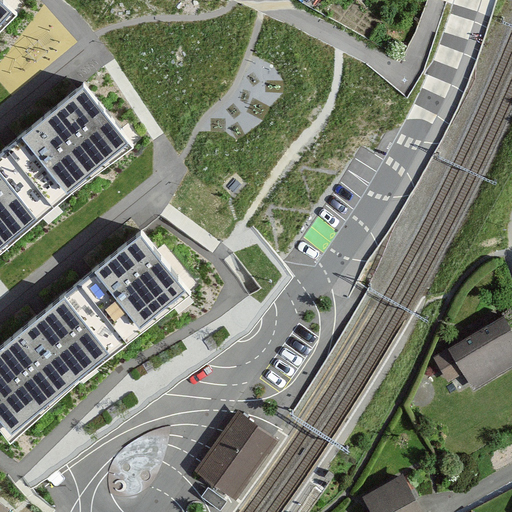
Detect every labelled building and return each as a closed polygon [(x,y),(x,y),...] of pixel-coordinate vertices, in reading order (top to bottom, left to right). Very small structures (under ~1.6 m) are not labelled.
[(0,0),(0,20),(18,0),(17,0),(0,0)] [(84,75),(0,144),(0,242),(132,134),(84,75)] [(141,231),(0,342),(0,426),(11,439),(192,295),(141,231)] [(511,310),(511,309),(434,353),(453,385),(472,374),(479,386),(511,367),(511,310)] [(279,435),(238,406),(195,466),(236,495),(279,435)] [(434,511),(413,472),(369,496),(378,511),(434,511)] [(226,497),(208,484),(202,493),(220,506),(226,497)] [(0,490),(0,511),(10,511),(17,505),(0,490)]
